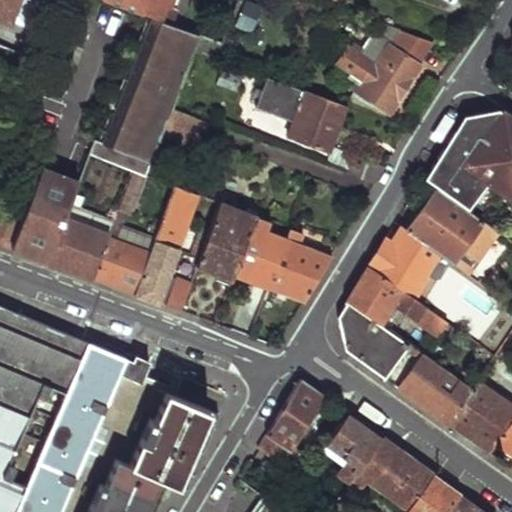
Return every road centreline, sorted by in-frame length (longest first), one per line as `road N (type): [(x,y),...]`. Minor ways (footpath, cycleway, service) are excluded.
road 1 (residential): [(300,345),(473,63)]
road 2 (residential): [(0,269),(277,373)]
road 3 (residential): [(300,345),(511,500)]
road 4 (residential): [(200,511),(277,373)]
